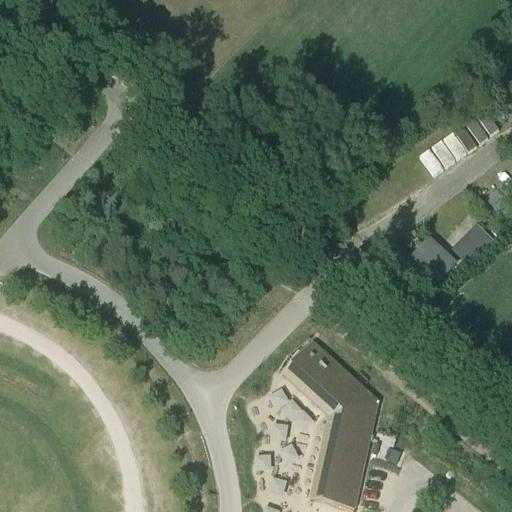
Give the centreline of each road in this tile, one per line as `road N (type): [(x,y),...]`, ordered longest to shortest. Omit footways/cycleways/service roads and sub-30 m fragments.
road 1 (unclassified): [(511,402),(0,10)]
road 2 (track): [(138,511),(111,419),(51,353),(0,322)]
